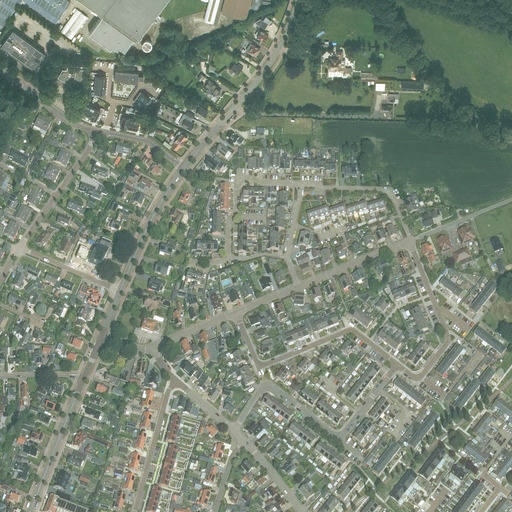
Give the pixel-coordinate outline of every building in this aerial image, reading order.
[(0,0),(0,28),(17,4),(11,0),(0,0)] [(11,0),(17,4),(20,0),(23,0),(55,23),(70,2),(67,0),(11,0)] [(80,0),(100,14),(87,31),(108,46),(110,44),(115,47),(117,45),(122,49),(131,37),(134,39),(141,44),(141,45),(141,46),(142,46),(142,47),(143,48),(144,49),(145,49),(145,50),(146,50),(147,50),(148,50),(148,49),(149,49),(150,48),(151,47),(151,46),(151,45),(151,44),(151,43),(151,42),(150,41),(149,40),(148,40),(147,40),(146,40),(145,40),(144,40),(139,36),(165,0),(80,0)] [(213,23),(219,0),(208,0),(204,20),(213,23)] [(224,0),(221,13),(246,19),(251,0),(224,0)] [(270,4),(270,0),(253,0),(251,8),(257,9),(259,2),(263,2),(263,3),(270,4)] [(71,38),(86,16),(77,10),(61,31),(71,38)] [(265,29),(268,24),(263,20),(259,26),(265,29)] [(15,57),(27,40),(12,29),(0,46),(15,57)] [(259,29),(255,35),(264,41),(265,41),(268,38),(267,37),(268,36),(264,33),(264,32),(261,30),(261,31),(259,29)] [(45,53),(27,40),(15,57),(33,70),(45,53)] [(256,56),(260,50),(259,50),(260,49),(253,45),(250,44),(246,50),(249,52),(252,54),(255,56),(256,55),(256,56)] [(327,66),(328,67),(329,67),(329,71),(335,71),(335,70),(339,70),(339,71),(344,72),(344,75),(351,75),(351,68),(341,68),(341,60),(342,60),(342,51),(336,51),(336,55),(337,56),(337,58),(330,58),(329,60),(329,64),(328,64),(327,65),(327,66)] [(198,53),(199,61),(208,61),(207,53),(198,53)] [(86,65),(66,64),(66,70),(62,70),(58,76),(78,88),(81,84),(81,83),(82,81),(83,80),(83,79),(83,78),(84,76),(84,75),(84,73),(85,70),(85,69),(86,69),(86,65)] [(229,71),(236,76),(243,67),(239,64),(238,66),(237,65),(236,66),(234,64),(229,71)] [(138,72),(115,70),(114,80),(137,82),(137,79),(142,80),(143,76),(137,75),(138,72)] [(93,72),(93,75),(96,76),(95,81),(105,82),(105,77),(99,76),(100,73),(93,72)] [(202,77),(208,80),(210,76),(204,72),(202,77)] [(215,99),(220,92),(218,91),(219,89),(214,84),(210,89),(209,88),(205,91),(215,99)] [(91,91),(91,95),(97,95),(98,92),(104,93),(104,87),(95,86),(94,92),(91,91)] [(142,93),(138,98),(147,104),(152,97),(148,93),(146,96),(142,93)] [(83,105),(80,111),(84,113),(89,105),(85,102),(86,100),(83,98),(80,104),(83,105)] [(138,98),(135,102),(140,105),(138,108),(142,111),(147,104),(138,98)] [(186,104),(193,109),(197,104),(194,102),(189,99),(186,104)] [(151,113),(155,116),(160,107),(156,104),(151,113)] [(89,105),(84,113),(89,116),(94,108),(89,105)] [(196,109),(198,110),(196,113),(200,115),(199,116),(202,118),(202,117),(203,118),(208,112),(200,106),(200,107),(197,106),(196,109)] [(387,106),(382,106),(382,111),(386,111),(386,117),(393,117),(393,106),(387,106)] [(94,108),(89,116),(94,119),(97,113),(100,115),(103,109),(100,108),(99,110),(94,108)] [(120,113),(119,119),(122,120),(120,126),(126,127),(128,117),(123,116),(123,113),(120,113)] [(190,117),(184,114),(180,120),(184,122),(182,125),(187,128),(186,129),(190,131),(192,127),(193,127),(193,126),(194,124),(194,123),(191,122),(190,122),(188,121),(190,117)] [(40,129),(44,120),(38,117),(34,126),(40,129)] [(133,119),(131,128),(136,129),(138,123),(141,124),(142,118),(139,117),(138,120),(133,119)] [(51,123),(44,120),(40,129),(46,133),(51,123)] [(179,131),(175,136),(183,143),(186,140),(185,139),(187,137),(182,133),(179,131)] [(68,132),(64,138),(74,143),(77,137),(68,132)] [(227,138),(234,144),(237,141),(239,142),(240,140),(239,139),(239,138),(232,132),(227,138)] [(46,143),(47,140),(49,137),(46,136),(43,141),(42,141),(39,147),(40,147),(43,149),(46,143)] [(183,143),(175,136),(170,142),(172,144),(177,149),(179,146),(180,146),(181,146),(183,144),(182,144),(183,143)] [(49,137),(47,140),(58,145),(59,143),(49,137)] [(74,143),(64,138),(61,144),(71,149),(74,143)] [(2,154),(6,155),(10,147),(7,145),(2,154)] [(122,155),(123,147),(117,145),(117,146),(113,145),(111,154),(115,155),(115,153),(119,154),(118,158),(121,158),(122,155)] [(224,158),(228,152),(232,155),(235,152),(228,147),(226,149),(221,145),(216,151),(224,158)] [(124,147),(123,147),(122,155),(126,155),(126,158),(128,158),(128,160),(132,161),(133,158),(128,157),(130,148),(127,147),(124,146),(124,147)] [(62,150),(58,156),(68,161),(71,155),(62,150)] [(13,151),(9,157),(13,159),(12,162),(18,165),(23,156),(13,151)] [(95,155),(105,162),(107,158),(106,157),(107,156),(106,155),(107,153),(104,152),(102,155),(97,152),(95,155)] [(254,156),(254,154),(252,153),(252,156),(252,159),(249,159),(249,157),(246,157),(246,163),(249,163),(249,170),(252,170),(252,171),(253,171),(254,156)] [(142,163),(146,157),(142,154),(138,160),(142,163)] [(36,155),(35,158),(32,164),(34,165),(37,160),(40,161),(41,158),(36,155)] [(29,159),(23,156),(18,165),(25,168),(29,159)] [(68,161),(58,156),(58,158),(55,157),(53,161),(65,167),(68,161)] [(221,163),(221,162),(215,158),(213,161),(209,158),(204,164),(207,167),(206,168),(209,170),(210,169),(213,171),(215,168),(218,171),(223,165),(221,163)] [(158,175),(161,170),(159,168),(160,167),(156,164),(156,165),(154,164),(148,172),(153,175),(155,173),(158,175)] [(351,166),(351,177),(351,176),(357,176),(357,172),(360,172),(360,164),(357,164),(357,165),(351,164),(351,166)] [(47,172),(56,177),(60,171),(50,166),(48,165),(45,171),(47,172)] [(351,177),(351,166),(346,166),(346,165),(342,165),(342,173),(346,173),(346,177),(351,177)] [(104,178),(107,171),(94,166),(91,175),(94,177),(95,175),(104,178)] [(110,172),(119,178),(121,176),(119,175),(119,174),(112,169),(110,172)] [(131,174),(138,178),(141,173),(134,169),(131,174)] [(47,172),(44,178),(53,183),(56,177),(47,172)] [(20,185),(22,179),(19,177),(16,183),(17,183),(14,189),(17,190),(20,185)] [(150,186),(152,183),(142,178),(141,180),(140,180),(138,184),(145,187),(145,186),(150,189),(151,186),(150,186)] [(20,185),(17,190),(20,191),(22,186),(23,186),(26,181),(23,179),(20,185)] [(124,185),(118,181),(116,185),(118,186),(117,188),(119,190),(120,187),(122,188),(124,185)] [(95,188),(82,183),(79,191),(85,193),(85,194),(91,197),(95,198),(99,199),(101,193),(98,192),(94,191),(95,188)] [(218,191),(227,191),(227,189),(230,189),(231,186),(224,186),(224,183),(218,183),(217,186),(218,186),(218,191)] [(30,196),(39,201),(42,195),(39,193),(40,190),(30,185),(29,189),(33,191),(30,196)] [(202,190),(196,189),(194,196),(207,199),(209,193),(202,191),(202,190)] [(259,189),(259,198),(262,198),(262,201),(262,203),(266,203),(266,201),(267,201),(267,199),(267,193),(264,193),(264,190),(259,189)] [(187,205),(188,202),(191,196),(184,193),(179,201),(187,205)] [(135,199),(133,203),(140,206),(140,205),(141,205),(142,203),(144,199),(137,195),(137,196),(135,194),(133,198),(135,199)] [(406,209),(418,203),(422,201),(420,196),(417,198),(415,194),(409,197),(410,200),(404,202),(406,209)] [(39,201),(30,196),(26,203),(36,208),(39,201)] [(382,199),(376,201),(380,211),(385,209),(382,199)] [(67,208),(80,213),(80,214),(83,215),(85,209),(82,208),(83,206),(74,202),(70,201),(67,208)] [(365,201),(360,202),(363,212),(368,210),(366,204),(366,202),(365,201)] [(380,211),(376,201),(372,203),(375,212),(380,211)] [(110,202),(107,210),(115,213),(118,205),(110,202)] [(363,212),(360,202),(355,204),(358,214),(363,212)] [(372,203),(366,204),(368,210),(370,214),(375,212),(372,203)] [(418,203),(406,209),(409,214),(415,212),(416,215),(426,211),(425,208),(419,210),(418,208),(420,207),(418,203)] [(345,208),(343,204),(338,206),(341,215),(346,213),(345,208)] [(358,214),(355,204),(350,206),(353,215),(358,214)] [(328,209),(327,205),(321,207),(325,217),(330,215),(328,209)] [(18,213),(28,217),(31,211),(22,206),(18,213)] [(341,215),(338,206),(333,207),(336,217),(341,215)] [(350,206),(345,208),(346,213),(348,217),(353,215),(350,206)] [(321,207),(316,209),(319,218),(325,217),(321,207)] [(319,218),(316,209),(311,211),(314,220),(319,218)] [(107,227),(110,229),(110,230),(116,232),(117,233),(118,233),(122,225),(120,224),(123,221),(127,222),(130,214),(120,210),(115,222),(110,220),(107,218),(105,222),(109,223),(107,227)] [(172,222),(178,225),(180,221),(181,222),(182,218),(181,218),(182,215),(172,210),(169,216),(174,218),(172,222)] [(218,214),(218,211),(209,211),(209,214),(210,214),(210,219),(212,219),(221,219),(221,214),(218,214)] [(314,220),(311,211),(306,212),(309,222),(314,220)] [(28,217),(18,213),(15,219),(25,224),(28,217)] [(60,215),(57,222),(64,225),(64,224),(68,225),(70,219),(60,215)] [(423,221),(425,228),(433,225),(431,220),(429,215),(424,217),(425,220),(423,221)] [(71,222),(81,230),(84,226),(83,225),(84,225),(74,218),(71,222)] [(10,222),(7,228),(17,233),(20,227),(10,222)] [(397,235),(393,226),(392,226),(392,224),(388,226),(389,228),(386,229),(390,238),(397,235)] [(37,243),(42,246),(44,243),(45,244),(50,237),(54,231),(48,227),(46,231),(47,231),(45,233),(44,232),(37,243)] [(378,229),(377,229),(379,233),(375,235),(378,243),(385,240),(383,235),(386,234),(383,227),(378,229)] [(17,233),(7,228),(4,235),(13,239),(17,233)] [(471,241),(470,239),(474,237),(473,235),(474,234),(473,231),(472,231),(471,229),(467,230),(467,229),(467,228),(458,232),(461,239),(460,239),(463,244),(471,241)] [(363,240),(366,248),(372,245),(371,242),(374,241),(371,233),(365,235),(366,238),(363,240)] [(300,240),(311,242),(312,238),(310,237),(310,236),(301,234),(300,240)] [(438,246),(441,253),(451,249),(448,241),(447,241),(446,237),(445,237),(442,238),(442,239),(437,241),(439,245),(438,246)] [(159,252),(170,255),(172,251),(174,251),(177,244),(164,238),(164,239),(170,241),(169,245),(162,243),(159,252)] [(99,245),(111,250),(114,244),(113,244),(111,243),(102,239),(101,242),(100,241),(99,241),(98,241),(97,242),(96,243),(96,244),(97,245),(99,245)] [(501,245),(498,239),(491,242),(495,252),(503,249),(502,245),(501,245)] [(59,252),(66,255),(68,250),(69,250),(72,245),(67,243),(67,241),(63,240),(61,246),(62,246),(59,252)] [(342,248),(336,250),(339,259),(345,256),(342,249),(346,248),(343,241),(339,242),(342,248)] [(211,243),(211,253),(211,251),(214,251),(214,254),(220,254),(220,253),(220,246),(217,246),(217,243),(211,243)] [(356,255),(362,252),(358,243),(352,246),(356,255)] [(432,252),(431,250),(432,249),(430,244),(428,245),(428,244),(421,247),(423,252),(422,252),(424,256),(428,254),(432,266),(437,264),(432,252)] [(88,250),(80,247),(76,258),(103,270),(107,260),(106,260),(107,257),(109,258),(109,257),(108,257),(111,250),(99,245),(96,254),(95,255),(87,252),(88,250)] [(467,249),(460,252),(464,260),(471,258),(467,249)] [(328,264),(329,264),(329,263),(331,262),(329,258),(331,257),(328,251),(324,253),(324,254),(321,255),(324,260),(322,261),(324,265),(328,264)] [(464,260),(460,252),(453,254),(456,264),(464,260)] [(307,255),(303,257),(304,258),(297,260),(299,266),(306,263),(307,263),(310,262),(307,255)] [(406,276),(403,268),(403,267),(408,266),(406,262),(407,262),(404,255),(398,257),(401,264),(399,265),(398,267),(401,273),(398,274),(399,278),(406,276)] [(502,261),(496,263),(500,272),(505,270),(502,261)] [(155,269),(155,272),(161,274),(161,272),(166,273),(168,266),(172,268),(173,264),(165,262),(164,264),(161,264),(161,265),(157,263),(155,269)] [(375,266),(378,273),(379,275),(385,273),(384,270),(387,269),(386,266),(387,265),(386,264),(386,262),(384,263),(384,262),(381,264),(381,263),(375,266)] [(308,266),(308,265),(307,263),(306,263),(299,266),(300,269),(301,269),(303,274),(310,272),(308,266)] [(22,274),(28,277),(29,274),(37,278),(40,272),(30,267),(27,273),(23,271),(22,274)] [(279,284),(286,281),(281,270),(278,271),(279,274),(275,275),(279,284)] [(361,271),(354,274),(352,276),(355,283),(357,282),(358,282),(365,279),(361,271)] [(28,277),(22,274),(21,277),(17,275),(12,285),(19,288),(24,278),(26,279),(28,277)] [(56,288),(59,283),(56,282),(58,278),(47,274),(44,280),(55,285),(53,289),(55,290),(56,288)] [(203,276),(198,274),(194,287),(194,285),(196,286),(197,283),(200,284),(199,285),(203,287),(205,281),(202,279),(203,276)] [(409,277),(404,279),(407,287),(411,296),(412,295),(413,296),(416,295),(416,294),(416,293),(412,285),(409,286),(407,281),(411,280),(409,277)] [(271,283),(269,278),(260,282),(263,290),(262,291),(270,288),(268,284),(271,283)] [(343,290),(348,288),(348,289),(351,288),(347,278),(339,281),(343,290)] [(444,288),(449,281),(445,278),(440,284),(444,288)] [(163,287),(165,282),(156,279),(156,280),(157,280),(156,283),(150,281),(148,289),(154,291),(155,290),(158,291),(160,286),(163,287)] [(62,284),(59,283),(56,288),(59,290),(60,287),(70,292),(73,285),(63,281),(62,284)] [(241,288),(245,298),(252,295),(249,288),(252,287),(250,281),(246,283),(247,286),(241,288)] [(449,281),(444,288),(449,291),(454,285),(449,281)] [(220,309),(220,308),(221,308),(220,304),(223,303),(221,299),(218,301),(216,296),(215,293),(218,292),(216,286),(218,285),(217,282),(210,285),(211,288),(209,288),(210,292),(208,292),(210,298),(214,310),(216,310),(217,311),(220,310),(220,309)] [(491,282),(488,287),(494,292),(498,287),(491,282)] [(407,287),(404,288),(403,285),(402,283),(400,284),(402,289),(405,298),(411,296),(407,287)] [(34,289),(33,288),(29,284),(24,288),(28,292),(30,290),(32,292),(34,289)] [(331,284),(322,288),(325,294),(326,294),(328,298),(332,297),(331,296),(335,294),(331,284)] [(405,298),(402,289),(399,290),(398,287),(397,285),(395,285),(397,291),(400,300),(405,298)] [(454,285),(449,291),(454,295),(458,288),(454,285)] [(96,292),(82,287),(79,293),(90,297),(88,302),(97,306),(100,298),(97,296),(98,292),(96,291),(96,292)] [(494,292),(488,287),(484,291),(490,296),(494,292)] [(236,303),(235,302),(239,301),(237,296),(238,296),(236,292),(235,288),(233,289),(233,290),(229,292),(230,295),(229,295),(232,303),(233,303),(233,304),(236,303)] [(463,292),(458,288),(454,295),(458,298),(461,295),(463,298),(467,292),(465,290),(463,292)] [(400,300),(397,291),(394,292),(393,289),(391,290),(392,293),(395,302),(400,300)] [(311,293),(314,301),(318,299),(319,302),(322,301),(318,290),(311,293)] [(484,291),(480,296),(487,301),(490,296),(484,291)] [(34,298),(31,305),(37,308),(41,299),(38,297),(40,295),(33,292),(31,297),(34,298)] [(367,293),(362,300),(365,302),(365,303),(371,296),(367,293)] [(11,294),(7,301),(19,307),(20,304),(24,306),(27,300),(23,299),(22,300),(11,294)] [(304,295),(295,294),(295,297),(294,297),(291,298),(293,301),(295,301),(294,305),(303,306),(304,295)] [(190,295),(189,300),(186,301),(187,303),(188,303),(190,306),(198,303),(196,298),(196,296),(190,295)] [(342,303),(339,296),(334,298),(337,305),(342,303)] [(487,301),(480,296),(477,300),(483,306),(487,301)] [(149,310),(151,311),(152,310),(153,308),(156,309),(158,303),(161,304),(162,302),(146,297),(144,305),(149,307),(148,309),(149,310)] [(172,300),(163,298),(161,305),(170,308),(172,300)] [(377,298),(375,300),(387,309),(390,304),(383,299),(381,301),(377,298)] [(387,309),(375,300),(373,299),(372,300),(375,303),(378,305),(376,308),(383,313),(387,309)] [(477,300),(473,305),(480,310),(483,306),(477,300)] [(52,303),(50,308),(54,310),(52,315),(59,318),(64,307),(66,308),(57,304),(57,305),(52,303)] [(310,304),(302,307),(305,314),(313,311),(310,304)] [(274,308),(278,316),(279,315),(281,320),(288,317),(286,312),(284,313),(281,305),(274,308)] [(359,312),(359,311),(357,309),(359,306),(357,305),(356,307),(353,305),(349,310),(351,312),(349,315),(350,316),(350,317),(352,319),(353,318),(354,319),(359,312)] [(480,310),(473,305),(470,310),(476,315),(480,310)] [(191,320),(197,318),(194,310),(193,307),(189,308),(190,311),(188,312),(191,320)] [(363,307),(359,311),(359,312),(354,319),(358,322),(366,312),(364,315),(361,313),(363,310),(365,308),(363,307)] [(409,319),(422,314),(420,309),(417,310),(416,310),(415,307),(408,310),(408,309),(404,310),(405,313),(409,311),(410,316),(408,317),(409,319)] [(76,325),(81,328),(87,313),(89,314),(91,311),(85,308),(84,311),(78,309),(77,313),(80,314),(78,319),(79,320),(77,325),(76,325)] [(366,312),(358,322),(362,326),(370,315),(368,318),(365,316),(368,313),(369,311),(368,310),(366,312)] [(330,318),(333,326),(339,324),(335,316),(332,317),(330,313),(328,314),(330,318)] [(176,317),(173,318),(175,326),(182,325),(180,317),(179,317),(179,314),(175,315),(176,317)] [(261,326),(269,323),(267,324),(265,319),(261,321),(259,314),(248,318),(251,326),(260,323),(261,326)] [(422,314),(409,319),(413,318),(415,321),(411,322),(412,324),(415,323),(424,319),(422,314)] [(372,317),(370,315),(362,326),(367,329),(372,322),(370,320),(372,317)] [(328,328),(325,320),(322,321),(320,316),(318,317),(320,322),(323,331),(328,328)] [(333,326),(330,318),(327,319),(326,316),(323,317),(325,320),(328,328),(333,326)] [(323,331),(320,322),(317,323),(314,318),(311,319),(311,318),(308,319),(311,327),(315,325),(318,333),(320,332),(323,331)] [(161,326),(162,324),(147,319),(147,321),(144,320),(142,326),(141,326),(141,328),(141,329),(152,333),(152,332),(158,334),(161,326)] [(424,319),(415,323),(417,326),(413,327),(414,329),(417,328),(426,324),(424,319)] [(275,323),(277,330),(283,327),(283,326),(284,326),(283,323),(280,324),(278,321),(275,323)] [(23,344),(23,343),(27,335),(24,334),(27,327),(21,324),(20,326),(17,325),(14,331),(17,333),(16,334),(18,335),(18,336),(19,336),(22,337),(20,343),(23,344)] [(428,330),(426,324),(417,328),(414,329),(416,334),(417,337),(423,335),(422,332),(428,330)] [(224,326),(222,326),(222,327),(221,328),(223,332),(222,333),(223,335),(224,335),(225,337),(223,338),(217,339),(218,351),(224,351),(224,347),(224,341),(233,337),(232,334),(231,334),(230,333),(227,325),(224,326)] [(300,330),(304,339),(309,336),(305,328),(302,329),(301,326),(299,327),(300,330)] [(304,339),(300,330),(297,331),(296,328),(294,329),(295,332),(298,341),(304,339)] [(382,341),(388,334),(385,332),(388,329),(386,328),(384,331),(383,330),(378,338),(382,341)] [(478,338),(483,332),(479,328),(474,334),(478,338)] [(265,329),(254,333),(257,341),(268,336),(265,329)] [(392,329),(388,334),(382,341),(387,345),(393,337),(392,337),(390,335),(392,332),(394,330),(392,329)] [(291,330),(290,330),(289,331),(290,334),(293,343),(298,341),(295,332),(292,333),(291,330)] [(33,338),(45,344),(48,336),(45,335),(44,335),(36,331),(33,338)] [(293,343),(290,334),(287,336),(286,332),(281,334),(283,340),(286,339),(288,345),(293,343)] [(488,335),(483,332),(478,338),(483,342),(488,335)] [(206,333),(200,336),(196,337),(198,340),(199,340),(201,344),(204,351),(201,352),(205,360),(209,359),(210,362),(218,364),(216,340),(210,342),(206,333)] [(393,337),(387,345),(391,348),(397,341),(394,339),(398,334),(396,333),(392,337),(393,337)] [(493,339),(488,335),(483,342),(487,345),(493,339)] [(70,341),(73,342),(72,344),(75,346),(78,347),(79,347),(80,347),(82,342),(77,339),(75,338),(75,339),(72,337),(70,341)] [(397,341),(391,348),(396,352),(401,344),(399,342),(401,339),(399,338),(397,341)] [(264,355),(273,351),(271,346),(274,345),(271,339),(264,342),(266,347),(261,349),(260,350),(261,353),(263,353),(264,355)] [(493,339),(487,345),(492,349),(497,342),(493,339)] [(185,354),(191,352),(190,349),(187,341),(180,344),(182,348),(181,348),(182,351),(183,350),(184,351),(185,354)] [(344,347),(351,352),(354,354),(357,349),(355,348),(348,342),(344,347)] [(502,346),(497,342),(492,349),(497,353),(502,346)] [(418,348),(425,353),(429,349),(422,343),(420,346),(417,344),(415,345),(418,348)] [(62,353),(64,348),(57,345),(55,351),(62,353)] [(457,345),(454,350),(460,355),(464,350),(457,345)] [(489,354),(491,351),(485,346),(482,349),(489,354)] [(502,346),(497,353),(501,356),(506,350),(502,346)] [(351,352),(344,347),(340,352),(336,349),(334,352),(340,357),(341,355),(343,353),(348,357),(351,352)] [(425,353),(418,348),(416,350),(413,348),(412,350),(415,352),(422,358),(425,353)] [(231,362),(243,357),(241,352),(239,353),(238,350),(229,353),(226,355),(226,357),(230,356),(232,356),(233,359),(230,360),(231,362)] [(454,350),(450,354),(456,359),(460,355),(454,350)] [(66,359),(73,362),(76,355),(69,352),(69,353),(66,351),(64,356),(67,357),(66,359)] [(340,357),(334,352),(331,355),(326,351),(323,356),(332,363),(336,358),(335,358),(336,357),(339,359),(340,357)] [(422,358),(415,352),(413,355),(410,352),(407,351),(406,352),(409,354),(411,356),(411,357),(419,362),(422,358)] [(19,365),(19,353),(13,353),(13,357),(9,357),(9,365),(19,365)] [(41,354),(36,354),(32,355),(32,362),(36,362),(36,364),(42,364),(41,354)] [(456,359),(450,354),(446,359),(455,365),(453,364),(456,359)] [(315,358),(312,361),(319,365),(320,367),(323,363),(329,367),(332,363),(323,356),(320,360),(318,361),(315,358)] [(245,362),(243,357),(231,362),(232,364),(235,363),(237,366),(245,362)] [(419,362),(411,357),(409,359),(406,357),(405,359),(415,367),(419,362)] [(455,365),(446,359),(443,363),(449,368),(451,366),(453,367),(455,365)] [(319,365),(312,361),(310,364),(305,360),(301,364),(308,370),(311,372),(315,366),(317,367),(319,365)] [(185,373),(192,366),(188,361),(180,368),(185,373)] [(143,376),(145,364),(139,363),(136,374),(143,376)] [(449,368),(443,363),(439,368),(446,373),(449,368)] [(293,367),(291,369),(297,374),(300,376),(302,372),(305,374),(308,370),(301,364),(297,370),(293,367)] [(373,364),(370,369),(369,369),(377,374),(380,370),(373,364)] [(195,369),(192,366),(185,373),(190,378),(195,374),(197,376),(195,378),(197,381),(203,372),(198,367),(195,369)] [(241,377),(250,373),(247,368),(239,371),(240,374),(237,376),(238,378),(241,377)] [(369,369),(370,369),(368,368),(365,372),(366,373),(373,379),(377,374),(369,369)] [(446,373),(439,368),(436,373),(442,378),(446,373)] [(489,369),(486,373),(485,374),(492,379),(496,374),(492,371),(493,370),(491,368),(490,370),(489,369)] [(283,369),(280,373),(287,379),(289,376),(292,378),(294,375),(295,376),(297,374),(291,369),(288,373),(283,369)] [(127,383),(130,375),(126,373),(125,376),(122,375),(120,380),(127,383)] [(145,379),(143,387),(152,389),(152,386),(156,386),(157,383),(158,383),(159,377),(158,377),(158,375),(150,373),(150,374),(149,380),(145,379)] [(250,373),(241,377),(242,380),(239,381),(240,383),(252,378),(250,373)] [(287,379),(280,373),(276,378),(285,384),(286,383),(284,382),(287,379)] [(373,379),(366,373),(363,377),(370,383),(373,379)] [(105,378),(105,380),(110,382),(109,384),(117,387),(119,383),(115,381),(116,378),(107,374),(106,376),(105,377),(105,378)] [(204,392),(210,384),(207,381),(207,380),(209,377),(203,374),(200,379),(203,381),(198,387),(204,392)] [(485,374),(484,376),(482,378),(488,383),(490,381),(492,379),(485,374)] [(363,377),(360,381),(367,387),(370,383),(363,377)] [(140,380),(130,378),(129,385),(138,387),(139,386),(140,380)] [(252,378),(240,383),(243,382),(245,385),(241,386),(243,391),(249,389),(248,386),(254,383),(252,378)] [(488,383),(482,378),(479,383),(478,383),(481,385),(485,388),(488,383)] [(398,389),(403,383),(399,379),(394,385),(398,389)] [(478,383),(479,383),(474,380),(471,384),(477,389),(481,385),(478,383)] [(360,381),(356,386),(364,391),(367,387),(360,381)] [(301,390),(293,383),(289,388),(298,395),(301,390)] [(408,386),(403,383),(398,389),(403,393),(408,386)] [(107,395),(109,389),(107,387),(99,384),(96,391),(104,394),(107,395)] [(471,384),(467,389),(474,394),(477,389),(471,384)] [(48,394),(50,395),(51,393),(54,394),(57,396),(57,395),(59,396),(62,389),(62,388),(62,387),(61,387),(60,387),(59,388),(54,386),(54,387),(51,386),(48,394)] [(112,392),(121,396),(124,390),(114,386),(112,392)] [(356,386),(353,390),(360,395),(364,391),(356,386)] [(408,386),(403,393),(407,396),(412,390),(408,386)] [(7,395),(10,395),(15,395),(15,392),(13,392),(13,387),(6,387),(6,393),(7,393),(7,395)] [(39,387),(36,393),(40,394),(45,396),(47,392),(42,390),(43,389),(39,387)] [(220,392),(215,389),(214,391),(213,391),(212,391),(210,393),(211,394),(208,397),(211,399),(211,400),(212,401),(213,400),(214,401),(218,395),(218,394),(220,392)] [(467,389),(466,391),(464,393),(470,398),(474,394),(467,389)] [(304,400),(309,393),(305,390),(299,397),(304,400)] [(353,390),(350,394),(357,399),(360,395),(353,390)] [(412,390),(407,396),(412,400),(417,393),(412,390)] [(146,399),(151,401),(154,393),(146,391),(145,395),(147,396),(146,399)] [(470,398),(464,393),(464,394),(462,392),(460,394),(462,396),(460,398),(466,403),(470,398)] [(309,393),(304,400),(308,404),(313,396),(309,393)] [(417,393),(412,400),(417,403),(421,397),(417,393)] [(357,399),(350,394),(347,398),(354,404),(357,399)] [(45,407),(53,410),(54,410),(55,408),(55,407),(56,404),(47,401),(49,398),(42,395),(41,398),(43,399),(42,403),(46,404),(45,407)] [(103,404),(104,401),(101,399),(98,398),(94,396),(91,403),(98,406),(100,403),(103,404)] [(267,406),(272,399),(268,396),(262,403),(267,406)] [(318,400),(313,396),(308,404),(312,407),(318,400)] [(421,397),(417,403),(421,407),(426,401),(421,397)] [(142,398),(139,405),(142,406),(149,408),(151,401),(146,399),(142,398)] [(174,399),(171,410),(177,412),(178,408),(183,410),(185,403),(186,400),(179,398),(178,400),(174,399)] [(233,402),(231,400),(228,398),(225,402),(228,403),(224,409),(231,415),(236,409),(231,406),(233,402)] [(460,398),(457,402),(457,403),(463,408),(466,403),(460,398)] [(272,399),(267,406),(271,409),(276,402),(272,399)] [(379,404),(386,410),(390,405),(383,400),(379,404)] [(499,409),(504,402),(502,400),(501,402),(499,400),(492,408),(491,407),(489,410),(492,412),(494,410),(496,407),(499,409)] [(320,412),(326,405),(328,403),(326,401),(324,403),(322,401),(316,409),(320,412)] [(276,402),(271,409),(275,413),(281,405),(276,402)] [(504,402),(499,409),(501,411),(499,414),(497,417),(499,418),(500,416),(501,416),(508,407),(506,405),(506,404),(504,402)] [(192,405),(186,403),(184,410),(183,410),(182,413),(183,413),(196,417),(196,414),(194,414),(195,409),(191,408),(191,407),(192,405)] [(463,408),(457,403),(453,407),(459,412),(463,408)] [(386,410),(379,404),(376,408),(383,414),(386,410)] [(285,409),(281,405),(275,413),(279,416),(285,409)] [(330,408),(326,405),(320,412),(324,415),(330,408)] [(501,416),(499,418),(501,420),(503,417),(505,415),(508,417),(511,411),(511,407),(511,408),(511,409),(508,407),(501,416)] [(334,411),(330,408),(324,415),(328,419),(334,411)] [(334,411),(328,419),(333,422),(338,415),(339,415),(340,413),(337,411),(338,409),(337,408),(334,411)] [(376,408),(373,412),(380,418),(383,414),(376,408)] [(96,419),(99,413),(96,411),(93,410),(88,409),(86,415),(93,418),(96,419)] [(285,409),(279,416),(283,419),(289,412),(285,409)] [(433,413),(429,418),(436,423),(439,418),(437,416),(439,414),(434,411),(433,413)] [(293,415),(289,412),(283,419),(288,423),(293,415)] [(380,418),(373,412),(369,417),(376,422),(380,418)] [(49,424),(50,421),(49,421),(50,418),(45,416),(46,416),(42,414),(39,413),(36,420),(39,421),(48,424),(49,424)] [(144,421),(150,423),(152,415),(144,413),(143,417),(145,418),(144,421)] [(269,418),(275,423),(278,419),(275,416),(274,417),(272,415),(269,418)] [(343,418),(339,415),(338,415),(333,422),(337,425),(343,418)] [(482,419),(490,425),(492,422),(494,424),(496,422),(487,415),(485,417),(484,416),(482,419)] [(436,423),(429,418),(426,422),(432,427),(436,423)] [(269,423),(268,422),(265,420),(264,419),(260,423),(265,428),(269,423)] [(482,421),(480,424),(489,431),(490,429),(488,427),(490,425),(482,419),(481,421),(482,421)] [(84,430),(85,428),(90,430),(90,429),(93,431),(95,425),(92,424),(83,420),(81,426),(80,428),(84,430)] [(363,425),(370,431),(373,426),(366,420),(363,425)] [(150,423),(144,421),(143,425),(141,424),(140,428),(148,430),(150,423)] [(426,422),(422,427),(428,432),(432,427),(426,422)] [(251,436),(256,430),(259,433),(263,428),(258,424),(256,427),(252,423),(248,427),(246,429),(245,430),(248,433),(247,434),(250,436),(250,435),(251,436)] [(293,434),(299,427),(295,423),(289,431),(293,434)] [(477,426),(475,428),(483,434),(485,431),(490,435),(492,433),(489,431),(480,424),(478,427),(477,426)] [(218,431),(212,425),(210,428),(207,426),(205,428),(211,433),(209,435),(212,437),(214,435),(215,435),(218,431)] [(363,425),(359,429),(367,435),(370,431),(363,425)] [(299,427),(293,434),(297,437),(303,430),(299,427)] [(422,427),(418,431),(425,436),(428,432),(422,427)] [(483,434),(475,428),(474,430),(475,431),(473,434),(477,437),(475,439),(479,442),(481,440),(482,440),(483,438),(481,436),(483,434)] [(260,434),(262,437),(257,442),(262,448),(263,447),(264,447),(265,446),(265,444),(269,441),(266,437),(269,434),(264,429),(260,434)] [(367,435),(359,429),(356,433),(363,439),(367,435)] [(307,433),(303,430),(297,437),(302,440),(307,433)] [(425,436),(418,431),(415,436),(421,441),(425,436)] [(33,432),(32,436),(31,439),(40,443),(43,436),(37,433),(33,432)] [(86,435),(82,433),(81,437),(77,436),(74,442),(75,442),(73,446),(80,449),(81,445),(82,445),(83,442),(84,442),(86,438),(85,438),(86,435)] [(139,441),(144,443),(146,435),(138,433),(137,437),(140,438),(139,441)] [(307,433),(302,440),(306,444),(312,436),(307,433)] [(363,439),(356,433),(353,437),(360,443),(363,439)] [(316,440),(312,436),(306,444),(310,447),(316,440)] [(415,436),(411,440),(418,445),(421,441),(415,436)] [(292,439),(291,440),(288,438),(286,440),(290,443),(289,444),(295,449),(299,444),(292,439)] [(272,444),(275,448),(280,443),(277,439),(272,444)] [(418,445),(411,440),(408,445),(414,450),(418,445)] [(144,443),(139,441),(138,445),(135,444),(134,448),(142,450),(144,443)] [(468,456),(474,448),(471,446),(473,443),(471,442),(469,445),(464,451),(467,453),(466,454),(468,456)] [(319,454),(325,447),(321,443),(315,451),(319,454)] [(390,448),(397,453),(400,448),(394,443),(390,448)] [(216,452),(222,454),(224,447),(218,445),(215,444),(214,448),(217,449),(216,452)] [(26,446),(23,452),(20,451),(19,455),(26,458),(28,454),(35,457),(37,451),(36,451),(36,450),(33,449),(32,449),(30,448),(26,446)] [(325,447),(319,454),(323,457),(329,450),(325,447)] [(474,448),(468,456),(470,457),(471,456),(473,458),(480,449),(478,447),(476,450),(474,448)] [(279,451),(278,452),(274,448),(267,454),(272,459),(275,457),(278,460),(283,455),(279,451)] [(390,448),(387,453),(393,458),(397,453),(390,448)] [(480,449),(473,458),(476,460),(475,461),(477,463),(483,455),(480,453),(482,450),(480,449)] [(511,453),(511,455),(508,452),(508,451),(505,449),(502,451),(511,459),(511,453)] [(329,450),(323,457),(328,461),(333,453),(329,450)] [(439,450),(436,454),(443,460),(446,455),(439,450)] [(216,452),(213,451),(211,458),(214,459),(214,460),(219,461),(222,454),(216,452)] [(511,459),(502,451),(501,454),(505,457),(508,459),(506,461),(511,466),(511,459)] [(288,456),(292,460),(297,456),(294,454),(292,452),(288,456)] [(79,467),(81,461),(84,462),(86,457),(77,453),(75,456),(73,456),(73,457),(69,455),(67,460),(66,463),(73,466),(73,464),(79,467)] [(333,453),(328,461),(332,464),(337,457),(333,453)] [(387,453),(383,457),(389,462),(393,458),(387,453)] [(133,462),(138,463),(141,456),(133,454),(132,458),(134,458),(133,462)] [(436,454),(433,458),(440,464),(443,460),(436,454)] [(485,457),(483,455),(477,463),(479,464),(480,463),(483,465),(484,463),(487,459),(489,456),(487,455),(485,457)] [(337,457),(332,464),(336,467),(342,460),(337,457)] [(389,462),(383,457),(379,462),(386,467),(389,462)] [(91,462),(101,466),(103,462),(93,458),(91,462)] [(433,458),(429,463),(436,468),(440,464),(433,458)] [(511,468),(511,466),(506,461),(504,464),(501,462),(497,459),(495,461),(496,462),(496,461),(508,471),(510,468),(511,469),(511,468)] [(346,463),(342,460),(336,467),(340,470),(346,463)] [(250,471),(251,471),(254,468),(248,461),(245,465),(242,467),(248,474),(250,471)] [(496,461),(496,462),(494,463),(498,466),(500,468),(498,471),(506,476),(507,474),(506,473),(508,471),(496,461)] [(25,467),(20,465),(17,463),(12,462),(9,468),(19,472),(16,479),(25,483),(30,468),(25,466),(25,467)] [(138,463),(133,462),(132,465),(130,465),(129,469),(136,471),(138,463)] [(379,462),(376,466),(382,471),(386,467),(379,462)] [(282,470),(287,476),(295,469),(289,463),(282,470)] [(429,463),(426,467),(433,472),(436,468),(429,463)] [(382,471),(376,466),(372,471),(379,476),(382,471)] [(457,466),(451,474),(456,478),(462,470),(457,466)] [(209,475),(215,477),(217,470),(211,468),(208,467),(207,470),(210,471),(209,475)] [(426,467),(423,471),(430,477),(433,472),(426,467)] [(462,470),(456,478),(462,482),(468,474),(462,470)] [(423,471),(419,476),(427,481),(430,477),(423,471)] [(506,476),(498,471),(496,473),(494,471),(492,473),(501,480),(503,478),(504,478),(506,476)] [(410,472),(407,476),(414,482),(417,477),(410,472)] [(68,484),(70,477),(60,473),(57,480),(68,484)] [(127,482),(133,484),(135,476),(127,474),(126,478),(128,479),(127,482)] [(353,474),(350,478),(357,484),(361,480),(353,474)] [(215,477),(209,475),(208,479),(205,478),(204,481),(207,482),(207,483),(212,484),(215,477)] [(86,488),(90,479),(81,476),(76,487),(85,491),(83,497),(85,497),(88,489),(86,488)] [(250,481),(246,476),(243,479),(244,480),(242,482),(245,485),(247,484),(250,481)] [(255,481),(259,487),(265,482),(261,476),(255,481)] [(303,496),(310,490),(306,485),(311,481),(308,478),(306,476),(301,480),(303,482),(302,483),(305,486),(299,491),(303,496)] [(407,476),(404,481),(411,486),(414,482),(407,476)] [(357,484),(350,478),(347,483),(354,488),(357,484)] [(65,491),(68,484),(57,480),(54,487),(65,491)] [(404,481),(400,485),(407,490),(411,486),(404,481)] [(133,484),(127,482),(126,486),(124,485),(123,489),(130,491),(133,484)] [(0,483),(0,489),(6,492),(9,485),(5,483),(4,485),(0,484),(0,483)] [(354,488),(347,483),(343,487),(351,492),(354,488)] [(477,483),(474,487),(481,492),(484,488),(477,483)] [(400,485),(397,489),(404,495),(407,490),(400,485)] [(351,492),(343,487),(340,491),(347,497),(351,492)] [(474,487),(471,491),(478,496),(481,492),(474,487)] [(269,499),(272,497),(273,498),(277,495),(273,489),(268,492),(268,491),(264,493),(269,499)] [(397,489),(394,494),(401,499),(404,495),(397,489)] [(202,498),(208,500),(210,493),(204,491),(201,490),(200,493),(203,494),(202,498)] [(314,495),(310,490),(303,496),(307,501),(313,496),(316,500),(321,494),(319,491),(314,495)] [(237,492),(231,491),(229,498),(232,499),(231,502),(232,503),(233,503),(236,504),(239,494),(236,493),(237,492)] [(347,497),(340,491),(337,495),(344,501),(347,497)] [(471,491),(469,495),(475,500),(478,496),(471,491)] [(8,492),(5,501),(12,504),(14,500),(17,502),(18,501),(19,501),(19,499),(19,498),(20,496),(15,494),(16,493),(12,492),(12,493),(8,492)] [(117,502),(123,503),(125,496),(117,494),(116,498),(118,498),(117,502)] [(394,494),(390,498),(397,503),(401,499),(394,494)] [(469,495),(466,498),(472,503),(475,500),(469,495)] [(56,511),(57,511),(60,511),(88,511),(79,508),(79,507),(76,506),(75,507),(63,502),(63,501),(60,500),(60,501),(59,501),(60,500),(51,496),(44,511),(56,511)] [(208,500),(202,498),(201,502),(198,501),(197,504),(198,505),(200,505),(200,506),(201,506),(205,507),(208,500)] [(332,498),(329,502),(336,508),(339,504),(332,498)] [(466,498),(463,502),(469,507),(472,503),(466,498)] [(280,508),(280,509),(285,505),(281,499),(276,503),(278,505),(275,507),(277,511),(280,508)] [(499,504),(507,510),(509,508),(511,510),(511,508),(511,506),(504,500),(502,503),(501,502),(499,504)] [(96,506),(108,510),(109,506),(100,503),(100,504),(98,504),(96,504),(97,502),(94,501),(92,506),(96,507),(96,506)] [(117,502),(115,501),(113,509),(121,511),(123,503),(117,502)] [(368,506),(375,511),(380,505),(377,502),(375,505),(371,501),(368,506)] [(181,511),(182,511),(182,507),(175,505),(175,503),(171,502),(170,510),(174,511),(173,511),(181,511)] [(329,502),(325,506),(332,511),(336,508),(329,502)] [(463,502),(460,506),(466,511),(469,507),(463,502)]
